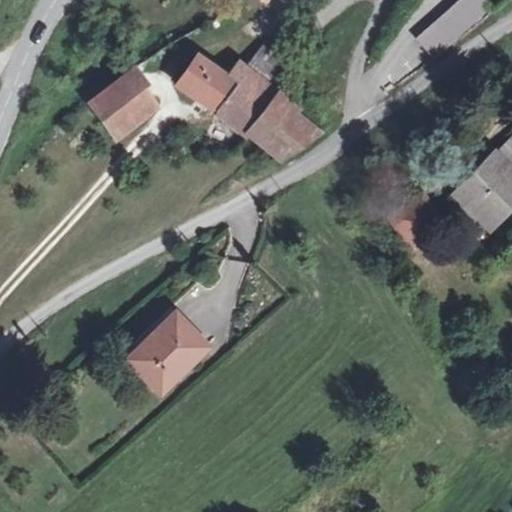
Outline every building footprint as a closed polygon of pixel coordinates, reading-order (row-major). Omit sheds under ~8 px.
[(486,0),(459,0),(418,38),(434,55),(492,7),(486,0)] [(284,62),(265,47),(236,84),(200,58),(180,85),(252,134),(281,94),(276,90),(286,78),(284,62)] [(156,106),(131,72),(90,102),(116,136),(156,106)] [(320,133),(281,94),(252,134),(284,158),(320,133)] [(511,138),(456,195),(490,228),(511,205),(511,138)] [(444,227),(422,194),(390,217),(412,249),(444,227)] [(206,347),(175,314),(129,359),(161,391),(206,347)]
